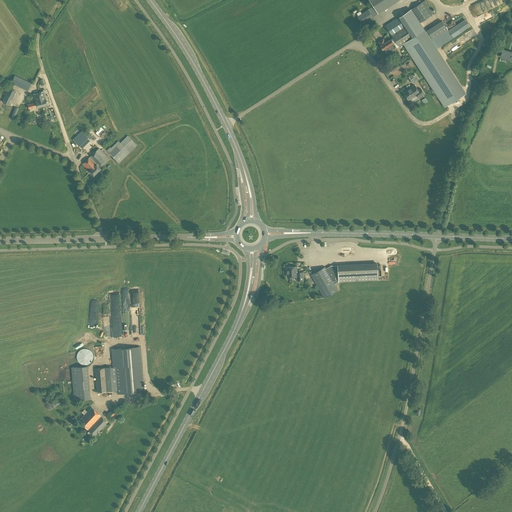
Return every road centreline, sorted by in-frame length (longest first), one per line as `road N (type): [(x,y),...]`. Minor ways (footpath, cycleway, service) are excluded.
road 1 (primary): [(139,511),(240,318),(250,250)]
road 2 (primary): [(251,220),(225,125),(150,0)]
road 3 (unclassified): [(437,236),(398,440)]
road 4 (secondary): [(264,234),(437,236)]
road 5 (track): [(70,151),(37,56),(38,35),(62,0)]
road 6 (secondary): [(100,239),(235,237)]
